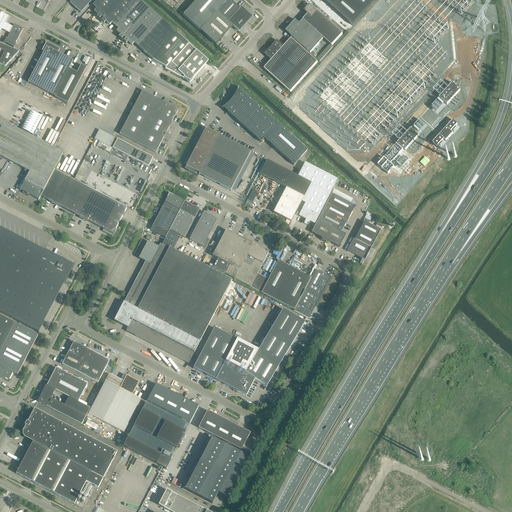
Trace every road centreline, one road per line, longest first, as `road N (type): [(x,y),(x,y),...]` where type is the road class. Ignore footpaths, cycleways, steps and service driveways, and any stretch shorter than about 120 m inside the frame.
road 1 (unclassified): [(85,330),(262,419),(346,286),(345,268),(165,173)]
road 2 (motorway): [(297,511),(447,260)]
road 3 (motorway): [(422,269),(279,511)]
road 4 (unclassified): [(199,102),(1,0)]
road 5 (motorway): [(511,84),(497,131),(422,269)]
road 6 (track): [(489,511),(391,464),(362,511)]
road 7 (motorway): [(511,134),(422,269)]
